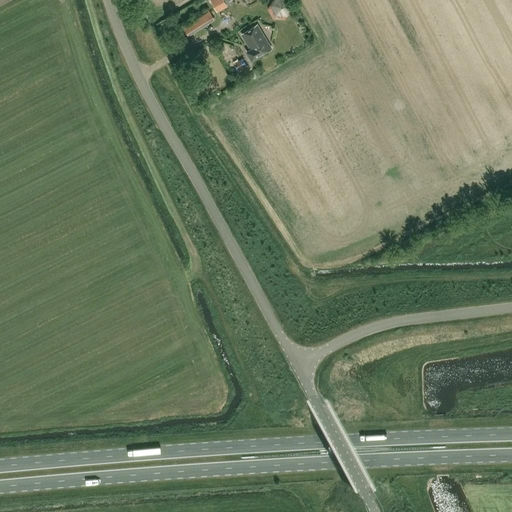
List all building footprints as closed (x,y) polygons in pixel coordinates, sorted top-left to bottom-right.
[(210,0),(217,11),(227,6),(227,5),(234,1),(233,0),(210,0)] [(273,0),(271,5),(277,14),(288,15),(292,6),(289,0),(273,0)] [(209,11),(183,27),(188,36),(215,20),(209,11)] [(242,34),(251,49),(247,52),(252,60),(272,48),(257,25),(242,34)] [(212,53),(208,45),(197,50),(201,58),(212,53)] [(246,65),(243,59),(235,64),(238,69),(246,65)]
